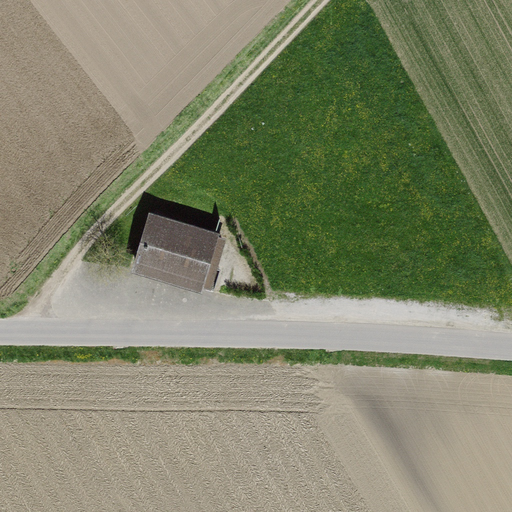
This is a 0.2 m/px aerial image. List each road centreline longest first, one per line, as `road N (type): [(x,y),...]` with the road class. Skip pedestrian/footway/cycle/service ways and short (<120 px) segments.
road 1 (tertiary): [(0,332),(511,350)]
road 2 (track): [(325,0),(85,252),(31,332)]
